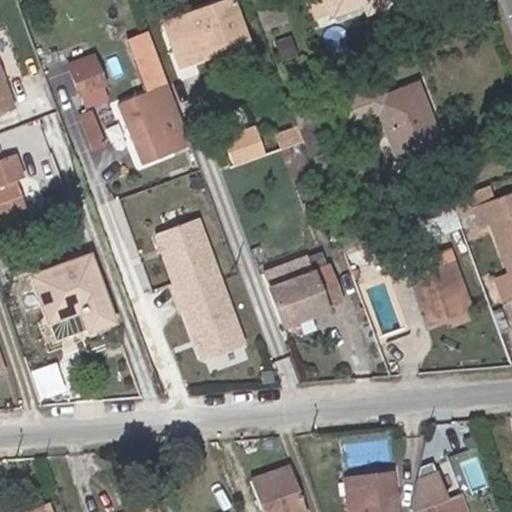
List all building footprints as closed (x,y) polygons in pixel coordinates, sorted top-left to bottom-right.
[(246,42),(230,0),(226,0),(163,24),(179,67),(246,42)] [(330,13),(325,0),(307,0),(313,19),(330,13)] [(391,3),(389,0),(325,0),(330,13),(331,15),(361,4),(365,12),(389,4),(391,3)] [(73,80),(98,70),(95,62),(70,71),(73,80)] [(104,85),(98,70),(73,80),(78,95),(104,85)] [(0,72),(0,113),(13,108),(0,72)] [(439,147),(415,85),(383,97),(379,86),(331,105),(339,126),(378,112),(398,163),(439,147)] [(186,145),(166,89),(118,106),(141,162),(172,150),(186,145)] [(103,145),(92,119),(80,123),(91,150),(103,145)] [(296,128),(275,136),(280,149),(301,141),(296,128)] [(252,130),(220,142),(230,168),(262,156),(252,130)] [(13,154),(0,158),(0,226),(1,230),(29,219),(14,180),(22,177),(13,154)] [(493,275),(503,300),(511,296),(511,190),(473,205),(480,226),(489,223),(506,271),(493,275)] [(393,250),(459,226),(457,220),(449,201),(384,224),(393,250)] [(242,346),(196,218),(156,233),(154,238),(172,285),(169,286),(178,312),(181,311),(199,358),(203,360),(242,346)] [(451,262),(446,249),(427,257),(431,269),(451,262)] [(267,289),(310,272),(304,256),(261,272),(267,289)] [(110,322),(87,257),(31,278),(47,321),(79,309),(86,328),(87,330),(110,322)] [(468,307),(451,262),(431,269),(411,277),(427,323),(468,307)] [(340,302),(326,266),(310,272),(267,289),(281,326),(325,310),(324,308),(340,302)] [(86,328),(79,309),(47,321),(54,340),(86,328)] [(305,511),(289,466),(249,480),(259,511),(305,511)] [(395,511),(391,473),(343,479),(346,511),(395,511)] [(437,474),(414,483),(409,511),(410,511),(418,509),(419,511),(466,511),(460,494),(447,499),(437,474)]
